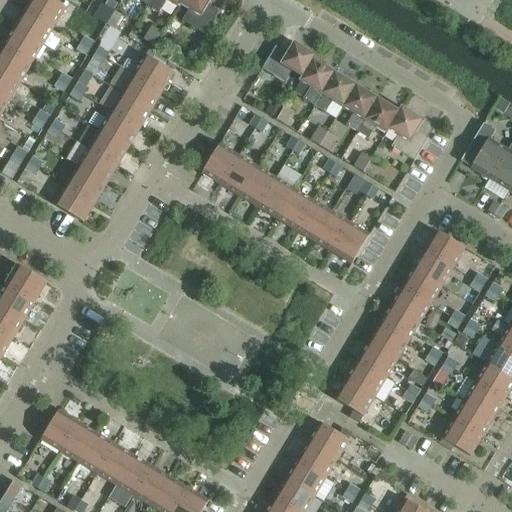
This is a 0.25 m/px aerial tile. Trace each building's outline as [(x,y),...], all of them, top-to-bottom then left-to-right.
[(66,9),(51,0),(31,0),(25,10),(54,28),(66,9)] [(177,9),(179,5),(181,0),(152,0),(148,7),(159,14),(166,2),(177,9)] [(182,22),(205,36),(219,13),(208,7),(211,0),(181,0),(179,5),(189,11),(182,22)] [(101,5),(93,18),(98,21),(107,26),(115,13),(106,8),(101,5)] [(14,29),(43,47),(54,28),(25,10),(14,29)] [(116,31),(124,18),(115,13),(107,26),(116,31)] [(152,28),(144,41),(153,46),(161,33),(152,28)] [(43,47),(14,29),(2,47),(32,65),(43,47)] [(94,44),(85,38),(81,44),(91,50),(94,44)] [(292,73),(302,79),(313,61),(314,61),(316,57),(294,43),(287,55),(276,48),(262,70),(285,84),(292,73)] [(77,51),(87,56),(91,50),(81,44),(77,51)] [(0,51),(0,71),(21,84),(32,65),(2,47),(0,51)] [(110,53),(100,47),(96,54),(106,59),(110,53)] [(93,60),(102,66),(106,59),(96,54),(93,60)] [(174,74),(144,56),(133,76),(162,93),(174,74)] [(310,89),(303,100),(314,107),(335,74),(314,61),(313,61),(302,79),(299,83),(310,89)] [(21,84),(0,71),(0,96),(9,102),(21,84)] [(326,114),(332,103),(343,109),(356,87),(335,74),(314,107),(326,114)] [(72,81),(62,75),(59,81),(68,87),(72,81)] [(122,94),(151,112),(162,93),(133,76),(122,94)] [(55,88),(64,93),(68,87),(59,81),(55,88)] [(87,90),(78,84),(74,91),(84,96),(87,90)] [(353,115),(346,126),(357,133),(377,100),(356,87),(343,109),(353,115)] [(70,97),(80,103),(84,96),(74,91),(70,97)] [(110,113),(140,130),(151,112),(122,94),(110,113)] [(0,117),(9,102),(0,96),(0,117)] [(501,99),(495,108),(503,113),(509,103),(501,99)] [(386,135),(388,131),(399,113),(399,112),(377,100),(357,133),(368,140),(375,129),(386,135)] [(49,101),(43,111),(51,116),(57,106),(49,101)] [(270,106),(265,113),(277,120),(281,113),(270,106)] [(284,108),(276,121),(285,126),(293,113),(284,108)] [(401,108),(399,112),(399,113),(388,131),(398,137),(391,148),(414,162),(428,140),(417,133),(423,122),(401,108)] [(62,109),(59,115),(61,116),(60,119),(70,125),(75,117),(64,111),(65,110),(62,109)] [(50,118),(40,112),(36,118),(46,124),(50,118)] [(99,131),(129,149),(140,130),(110,113),(99,131)] [(255,116),(249,126),(255,130),(262,120),(255,116)] [(33,125),(42,130),(46,124),(36,118),(33,125)] [(262,134),(268,124),(262,120),(255,130),(262,134)] [(65,127),(56,121),(52,128),(61,133),(65,127)] [(33,125),(26,136),(29,138),(35,142),(42,130),(33,125)] [(48,134),(57,140),(61,133),(52,128),(48,134)] [(489,140),(492,134),(482,128),(469,149),(479,155),(471,169),(490,181),(508,151),(489,140)] [(319,129),(311,142),(320,147),(328,134),(319,129)] [(129,149),(99,131),(88,150),(117,167),(129,149)] [(328,152),(336,139),(328,134),(320,147),(328,152)] [(292,138),(286,149),(292,153),(299,142),(292,138)] [(299,157),(305,146),(299,142),(292,153),(299,157)] [(220,145),(202,175),(221,187),(239,157),(220,145)] [(27,155),(18,149),(14,155),(24,161),(27,155)] [(117,167),(88,150),(77,168),(106,186),(117,167)] [(509,192),(511,186),(511,153),(508,151),(490,181),(509,192)] [(10,161),(20,167),(24,161),(14,155),(10,161)] [(362,155),(355,168),(363,173),(371,160),(362,155)] [(240,198),(258,168),(239,157),(221,187),(240,198)] [(43,164),(33,158),(29,165),(39,170),(43,164)] [(329,161),(323,171),(329,175),(336,165),(329,161)] [(10,162),(2,174),(12,180),(20,168),(10,162)] [(26,171),(35,177),(39,170),(29,165),(26,171)] [(336,179),(342,169),(336,165),(329,175),(336,179)] [(106,186),(77,168),(66,187),(95,204),(106,186)] [(258,209),(276,180),(258,168),(240,198),(258,209)] [(277,220),(295,191),(276,180),(258,209),(277,220)] [(366,183),(360,193),(366,197),(373,187),(366,183)] [(54,206),(83,224),(95,204),(66,187),(54,206)] [(373,201),(379,191),(373,187),(366,197),(373,201)] [(295,191),(277,220),(295,231),(313,202),(295,191)] [(313,202),(295,231),(314,242),(332,213),(313,202)] [(494,203),(488,212),(494,216),(500,207),(494,203)] [(501,220),(506,210),(500,207),(494,216),(501,220)] [(332,213),(314,242),(332,254),(350,224),(332,213)] [(352,265),(370,236),(350,224),(332,254),(352,265)] [(465,250),(435,232),(424,251),(453,269),(465,250)] [(412,270),(442,288),(453,269),(424,251),(412,270)] [(495,268),(486,262),(474,282),(483,287),(495,268)] [(47,284),(17,266),(6,285),(35,303),(47,284)] [(401,288),(431,306),(442,288),(412,270),(401,288)] [(470,288),(480,294),(483,287),(474,282),(470,288)] [(503,290),(493,284),(489,291),(499,297),(503,290)] [(0,295),(0,307),(24,322),(35,303),(6,285),(0,295)] [(390,307),(419,324),(431,306),(401,288),(390,307)] [(486,297),(495,303),(499,297),(489,291),(486,297)] [(0,332),(13,340),(24,322),(0,307),(0,332)] [(419,324),(390,307),(379,325),(408,343),(419,324)] [(465,318),(455,312),(452,319),(461,324),(465,318)] [(448,325),(457,331),(461,324),(452,319),(448,325)] [(480,327),(471,322),(467,328),(476,334),(480,327)] [(408,343),(379,325),(368,344),(397,361),(408,343)] [(463,334),(472,340),(476,334),(467,328),(463,334)] [(497,346),(511,355),(511,329),(508,328),(497,346)] [(446,329),(441,337),(451,344),(456,335),(446,329)] [(0,357),(2,359),(13,340),(0,332),(0,357)] [(459,335),(454,344),(462,349),(468,341),(459,335)] [(397,361),(368,344),(356,362),(386,380),(397,361)] [(486,365),(511,380),(511,355),(497,346),(486,365)] [(442,355),(433,349),(429,356),(439,361),(442,355)] [(425,362),(435,368),(439,361),(429,356),(425,362)] [(458,364),(448,359),(444,365),(454,371),(458,364)] [(386,380),(356,362),(345,381),(375,398),(386,380)] [(441,371),(450,377),(454,371),(444,365),(441,371)] [(511,388),(511,380),(486,365),(475,383),(504,401),(511,388)] [(414,371),(408,379),(422,388),(428,380),(414,371)] [(440,372),(434,383),(442,388),(448,376),(440,372)] [(350,419),(359,424),(375,398),(345,381),(334,400),(354,412),(350,419)] [(504,401),(475,383),(464,402),(493,420),(504,401)] [(420,392),(411,386),(407,393),(416,398),(420,392)] [(403,399),(412,405),(416,398),(407,393),(403,399)] [(435,401),(426,396),(422,402),(432,408),(435,401)] [(418,408),(428,414),(432,408),(422,402),(418,408)] [(493,420),(464,402),(453,420),(482,438),(493,420)] [(59,412),(41,441),(60,453),(78,424),(59,412)] [(441,440),(470,457),(482,438),(453,420),(441,440)] [(79,464),(97,435),(78,424),(60,453),(79,464)] [(353,435),(343,429),(339,436),(319,424),(307,443),(337,461),(353,435)] [(419,440),(406,432),(399,444),(412,452),(419,440)] [(97,435),(79,464),(97,475),(115,446),(97,435)] [(296,462),(326,480),(337,461),(307,443),(296,462)] [(116,486),(134,457),(115,446),(97,475),(116,486)] [(134,457),(116,486),(134,498),(152,468),(134,457)] [(285,480),(315,498),(326,480),(296,462),(285,480)] [(153,509),(171,479),(152,468),(134,498),(153,509)] [(38,490),(44,480),(38,477),(32,486),(38,490)] [(171,479),(153,509),(157,511),(176,511),(189,491),(171,479)] [(44,494),(50,484),(44,480),(38,490),(44,494)] [(274,499),(295,511),(306,511),(315,498),(285,480),(274,499)] [(0,504),(0,511),(7,511),(22,488),(13,483),(0,504)] [(360,492),(350,486),(347,492),(356,498),(360,492)] [(202,511),(208,502),(189,491),(176,511),(202,511)] [(343,498),(352,504),(356,498),(347,492),(343,498)] [(375,501),(366,495),(362,501),(371,507),(375,501)] [(74,499),(69,509),(74,511),(75,511),(81,503),(74,499)] [(295,511),(274,499),(265,511),(295,511)] [(423,511),(404,500),(397,511),(423,511)] [(358,508),(365,511),(368,511),(371,507),(362,501),(358,508)] [(83,511),(87,507),(81,503),(75,511),(83,511)]
